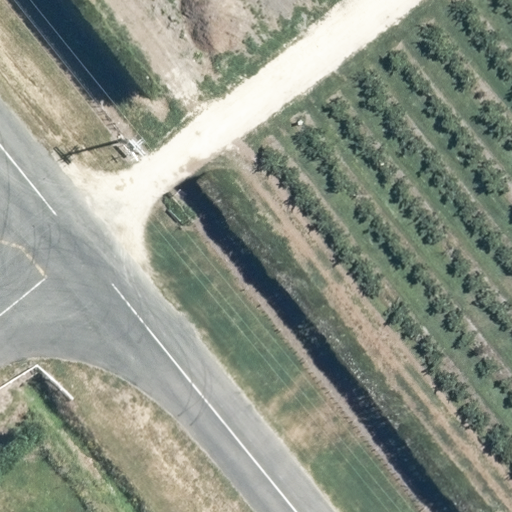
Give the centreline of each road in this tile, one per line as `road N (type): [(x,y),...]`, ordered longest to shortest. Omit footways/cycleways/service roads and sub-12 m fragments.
road 1 (unclassified): [(290,511),(81,253)]
road 2 (unclassified): [(81,253),(0,153)]
